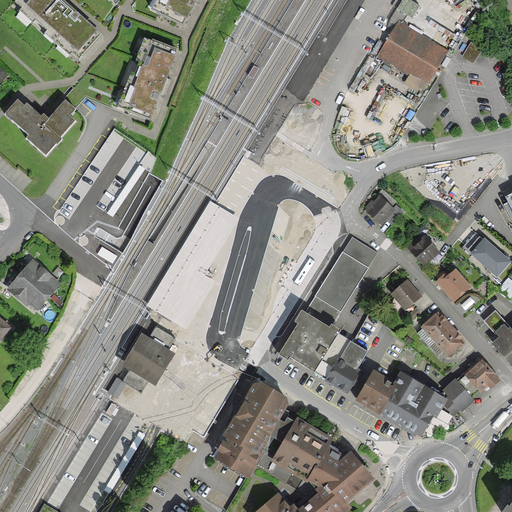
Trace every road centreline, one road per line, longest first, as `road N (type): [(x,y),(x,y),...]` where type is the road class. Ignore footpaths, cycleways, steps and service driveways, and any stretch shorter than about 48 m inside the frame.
road 1 (residential): [(266,191),(247,212),(216,318),(214,343),(227,355)]
road 2 (residential): [(266,191),(227,355)]
road 3 (residential): [(251,367),(391,450)]
road 4 (residential): [(251,367),(332,229)]
road 5 (unknown): [(406,159),(463,28)]
